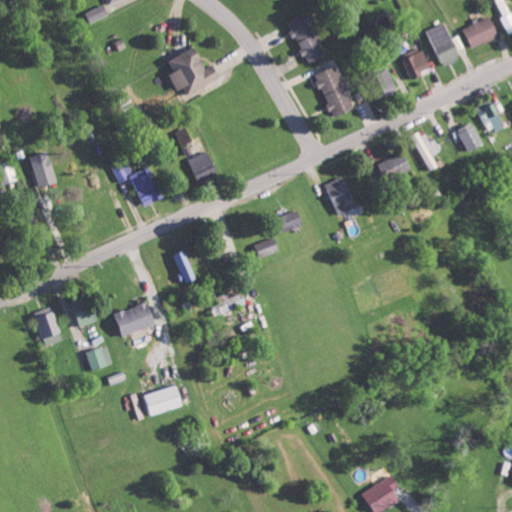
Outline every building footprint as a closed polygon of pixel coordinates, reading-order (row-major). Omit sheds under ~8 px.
[(493,0),(508,33),(511,31),(511,13),(506,0),(493,0)] [(110,12),(105,2),(86,12),(91,22),(110,12)] [(288,22),(309,63),(326,55),(305,14),(288,22)] [(464,28),(474,47),(499,33),(489,15),(464,28)] [(428,29),(444,65),(461,57),(445,21),(428,29)] [(413,80),(425,74),(423,71),(431,67),(420,45),(401,55),(413,80)] [(170,74),(179,89),(185,86),(189,94),(222,76),(215,63),(208,67),(197,46),(170,60),(176,71),(170,74)] [(317,72),(332,117),(354,109),(348,92),(351,91),(346,76),(339,78),(335,66),(317,72)] [(398,90),(390,73),(378,78),(387,96),(398,90)] [(504,127),(497,104),(482,108),(489,132),(504,127)] [(471,151),(486,142),(473,121),(458,130),(471,151)] [(192,140),(185,126),(175,131),(183,145),(192,140)] [(435,138),(431,141),(426,133),(416,138),(432,170),(439,166),(434,155),(442,150),(435,138)] [(220,174),(209,149),(190,157),(201,183),(220,174)] [(58,183),(51,151),(32,155),(39,187),(58,183)] [(386,178),(412,170),(407,152),(381,161),(386,178)] [(0,163),(0,164),(3,184),(18,181),(14,161),(0,163)] [(133,175),(146,205),(162,199),(149,167),(131,174),(129,169),(122,171),(119,163),(112,166),(118,181),(133,175)] [(327,184),(342,214),(360,205),(345,174),(327,184)] [(288,229),(304,225),(300,210),(285,213),(288,229)] [(281,249),(275,235),(256,244),(263,258),(281,249)] [(199,277),(189,250),(176,254),(186,282),(199,277)] [(243,291),(231,294),(231,291),(219,294),(221,302),(212,305),(215,313),(247,305),(243,291)] [(81,325),(99,321),(91,292),(73,296),(81,325)] [(118,311),(123,333),(157,325),(151,303),(118,311)] [(34,312),(46,345),(64,339),(53,305),(34,312)] [(114,363),(108,344),(86,351),(93,370),(114,363)] [(186,406),(181,385),(143,393),(148,415),(186,406)] [(366,489),(376,511),(377,511),(402,501),(397,489),(401,486),(396,475),(366,489)]
